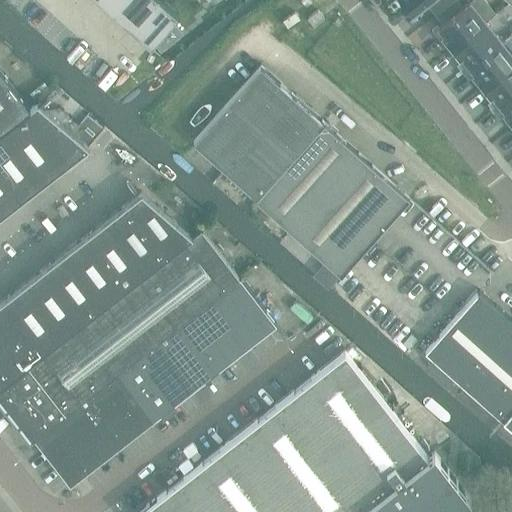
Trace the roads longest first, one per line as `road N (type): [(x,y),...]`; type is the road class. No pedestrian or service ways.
road 1 (residential): [(286,61),(483,224),(511,223)]
road 2 (residential): [(350,0),(511,211)]
road 3 (unclassified): [(82,511),(292,352)]
